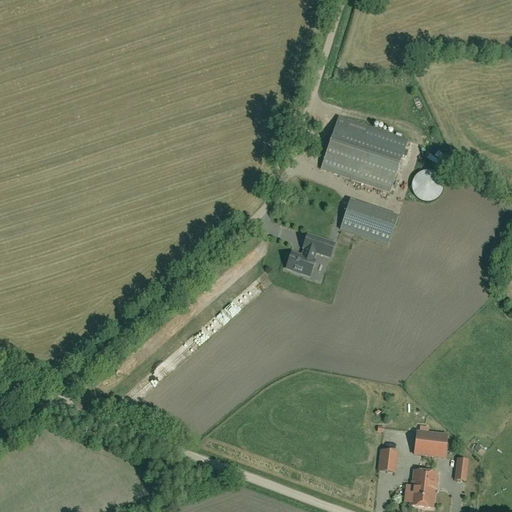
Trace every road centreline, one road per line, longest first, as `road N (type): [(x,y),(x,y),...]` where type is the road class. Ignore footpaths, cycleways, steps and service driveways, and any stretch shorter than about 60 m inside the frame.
road 1 (unclassified): [(57,405),(85,369),(264,213),(292,160),(345,0)]
road 2 (unclassified): [(341,511),(57,405)]
